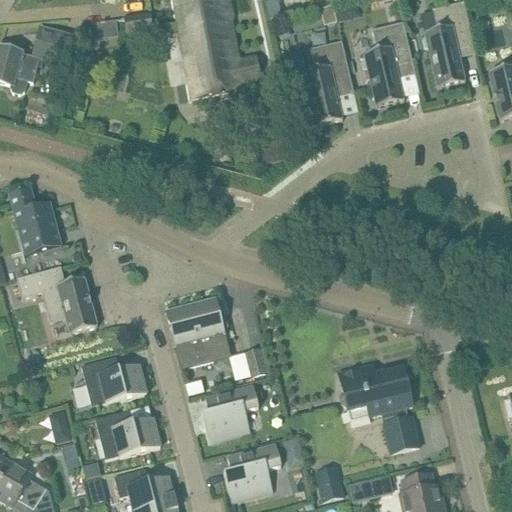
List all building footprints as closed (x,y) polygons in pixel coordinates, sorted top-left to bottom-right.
[(173,0),(189,86),(188,86),(191,102),(243,92),(242,85),(260,82),(255,61),(238,65),(229,18),(231,18),(227,0),(173,0)] [(276,0),(265,3),(269,20),(281,17),(276,0)] [(424,36),(425,39),(422,42),(424,50),(428,52),(437,92),(465,85),(459,60),(475,57),(463,5),(432,12),(437,33),(424,36)] [(124,21),(126,37),(152,33),(150,17),(124,21)] [(363,71),(367,73),(376,111),(404,104),(398,82),(415,78),(402,26),(372,33),(376,54),(364,57),(364,60),(361,63),(363,71)] [(40,29),(32,60),(69,69),(77,39),(40,29)] [(300,82),(302,90),(306,91),(315,129),(342,123),(337,100),(353,97),(341,45),(310,52),(315,73),(302,75),(303,79),(300,82)] [(0,85),(12,89),(11,93),(13,97),(20,98),(26,96),(29,85),(33,87),(34,80),(39,62),(21,57),(21,56),(0,50),(0,85)] [(511,69),(488,75),(500,124),(511,121),(511,69)] [(8,197),(24,259),(61,249),(49,206),(35,210),(30,191),(8,197)] [(79,255),(71,258),(74,265),(81,263),(79,255)] [(17,282),(22,302),(42,296),(50,326),(66,322),(70,337),(97,330),(84,281),(65,286),(60,270),(17,282)] [(166,314),(181,372),(229,360),(222,332),(228,331),(225,319),(219,321),(214,302),(166,314)] [(244,356),(251,381),(269,376),(263,351),(244,356)] [(139,369),(119,374),(116,361),(81,370),(91,410),(106,407),(106,408),(146,397),(139,369)] [(383,428),(390,457),(419,450),(412,421),(408,421),(406,411),(412,410),(402,372),(375,378),(373,368),(338,377),(343,396),(350,425),(382,417),(384,428),(383,428)] [(185,390),(188,402),(204,398),(201,387),(185,390)] [(201,419),(203,426),(208,447),(250,436),(245,417),(259,413),(253,389),(204,402),(208,417),(201,419)] [(67,424),(61,414),(50,420),(56,430),(67,424)] [(95,423),(105,463),(119,460),(120,461),(160,451),(153,422),(133,427),(129,414),(95,423)] [(298,441),(283,445),(286,458),(301,454),(298,441)] [(223,478),(231,506),(272,495),(267,476),(281,472),(275,448),(227,461),(231,476),(223,478)] [(0,481),(9,466),(0,460),(0,481)] [(32,479),(9,466),(0,481),(0,503),(14,511),(53,511),(49,494),(29,483),(32,479)] [(98,468),(84,471),(87,483),(101,479),(98,468)] [(315,476),(322,505),(343,500),(336,470),(315,476)] [(130,499),(133,511),(147,511),(174,505),(168,480),(148,485),(145,473),(114,481),(119,502),(130,499)] [(404,496),(399,497),(402,511),(443,511),(441,499),(436,500),(433,490),(431,478),(411,482),(402,484),(404,496)] [(390,480),(351,489),(354,505),(393,496),(390,480)]
